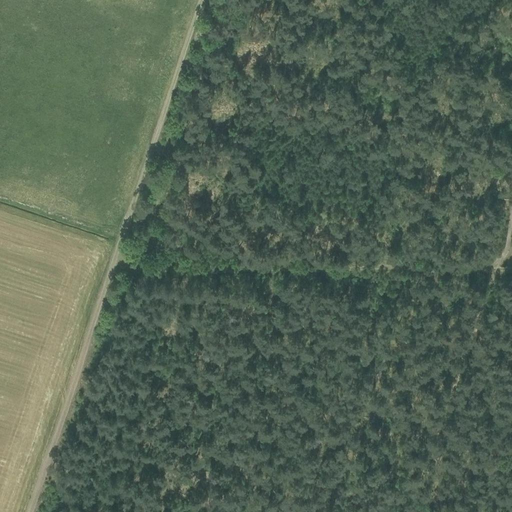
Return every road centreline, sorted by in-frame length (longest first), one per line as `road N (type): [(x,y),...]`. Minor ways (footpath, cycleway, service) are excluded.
road 1 (track): [(29,511),(197,0)]
road 2 (track): [(110,265),(490,265),(509,235)]
